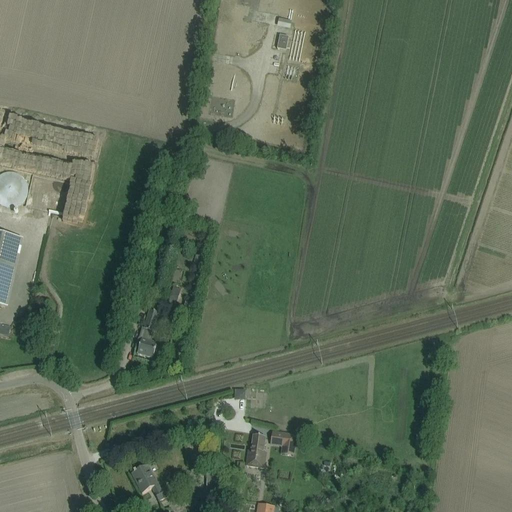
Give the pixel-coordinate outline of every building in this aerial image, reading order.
[(278,21),(277,27),(289,29),(290,23),(278,21)] [(277,50),(286,52),(289,39),(280,37),(277,50)] [(26,185),(24,181),(21,178),(18,175),(14,174),(9,174),(4,175),(0,176),(0,205),(3,207),(8,209),(12,209),(16,208),(20,206),(23,203),(26,199),(28,194),(28,189),(26,185)] [(0,235),(0,307),(8,309),(23,240),(0,235)] [(194,314),(196,306),(190,305),(185,304),(183,311),(194,314)] [(145,330),(144,330),(154,333),(159,315),(150,312),(145,330)] [(141,341),(137,355),(153,360),(157,345),(151,343),(154,333),(144,330),(145,330),(143,329),(142,329),(141,333),(140,338),(139,340),(139,341),(141,341)] [(272,433),(270,447),(281,448),(280,455),(294,457),(297,437),(272,433)] [(248,453),(246,467),(264,470),(265,459),(262,459),(265,438),(253,437),(251,452),(249,452),(248,453)] [(133,473),(134,474),(131,475),(142,495),(152,490),(155,494),(155,495),(159,502),(170,496),(166,489),(161,492),(147,467),(136,473),(136,472),(133,473)] [(207,473),(206,483),(206,495),(224,495),(224,483),(217,483),(217,473),(207,473)]
